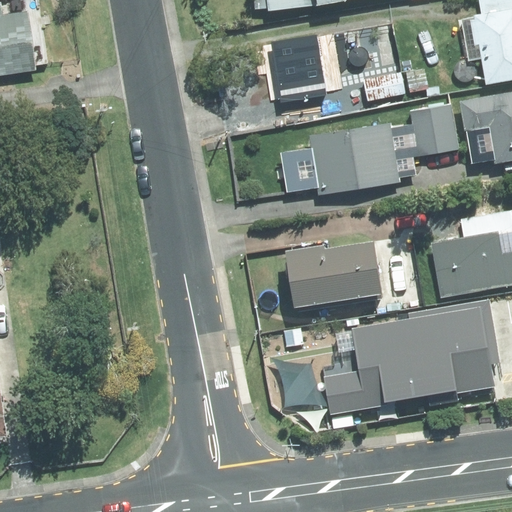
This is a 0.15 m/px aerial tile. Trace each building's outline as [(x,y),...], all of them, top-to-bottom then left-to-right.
[(0,0),(0,70),(40,65),(31,8),(6,12),(4,0),(0,0)] [(473,13),(474,17),(470,18),(474,41),(477,41),(484,80),(511,75),(511,0),(478,0),(481,11),(473,13)] [(414,29),(399,33),(406,61),(421,58),(414,29)] [(270,40),(278,99),(325,93),(325,90),(342,88),(341,77),(322,79),(315,34),(270,40)] [(422,67),(404,70),(407,89),(424,86),(422,67)] [(401,70),(362,79),(367,100),(406,91),(401,70)] [(511,89),(457,99),(462,128),(471,127),(475,152),(491,149),(493,161),(511,157),(511,89)] [(408,154),(457,146),(450,103),(408,109),(412,134),(403,135),(401,119),(308,134),(316,191),(411,177),(408,154)] [(463,234),(430,240),(440,295),(511,281),(511,250),(499,253),(495,233),(511,230),(508,209),(460,218),(463,234)] [(317,253),(286,259),(295,313),(382,299),(373,249),(318,258),(317,253)] [(493,302),(341,329),(345,352),(349,374),(327,378),(334,418),(508,387),(493,302)] [(0,351),(0,429),(10,428),(0,351)]
